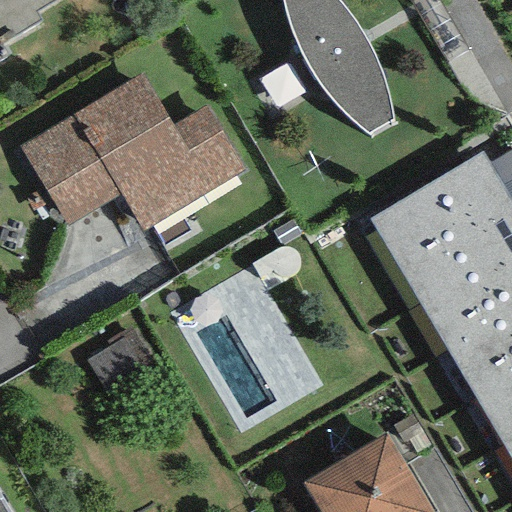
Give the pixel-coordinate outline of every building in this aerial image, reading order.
[(0,0),(0,66),(8,62),(1,50),(38,27),(34,20),(67,0),(0,0)] [(361,136),(369,142),(392,129),(392,120),(390,109),(387,99),(383,87),(380,76),(377,68),(372,58),(367,49),(362,40),(356,31),(350,23),(344,16),(337,9),(332,2),(330,0),(281,0),(281,1),(284,10),(286,19),(288,28),(291,37),(296,49),(300,59),(306,70),(312,80),(320,91),(326,102),(335,111),(346,122),(354,129),(361,136)] [(138,80),(20,152),(70,234),(118,205),(140,238),(242,174),(205,112),(170,133),(138,80)] [(511,151),(491,164),(511,200),(511,151)] [(370,225),(418,306),(511,251),(511,213),(481,160),(370,225)] [(511,316),(511,251),(418,306),(446,355),(511,316)] [(511,376),(511,316),(446,355),(472,400),(511,376)] [(511,440),(511,376),(472,400),(499,448),(511,440)] [(511,440),(499,448),(511,469),(511,440)] [(305,489),(318,511),(426,511),(386,442),(305,489)]
